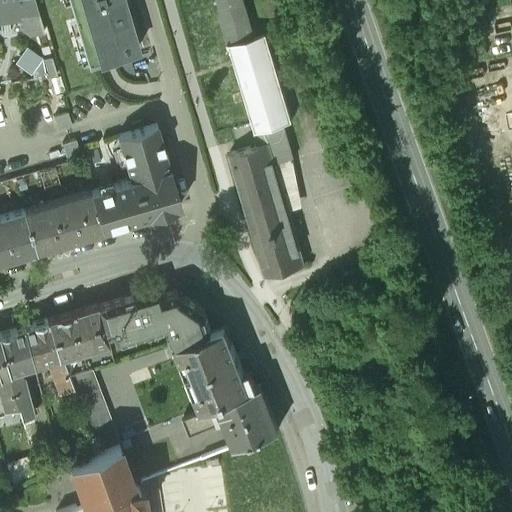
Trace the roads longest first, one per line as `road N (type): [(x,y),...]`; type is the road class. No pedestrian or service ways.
road 1 (secondary): [(350,0),(511,450)]
road 2 (tertiary): [(183,258),(255,315),(297,397),(330,511)]
road 3 (residential): [(147,0),(201,201),(183,258)]
road 4 (tertiary): [(160,255),(0,300)]
